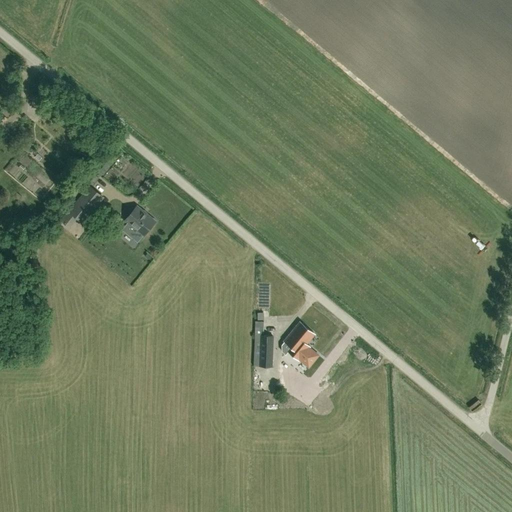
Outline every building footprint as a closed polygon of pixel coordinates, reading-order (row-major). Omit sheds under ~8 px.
[(32,194),(54,178),(38,158),(47,151),(41,143),(30,152),(35,159),(26,166),(21,160),(12,167),(32,194)] [(108,175),(115,166),(111,163),(104,172),(108,175)] [(90,185),(69,210),(83,221),(103,196),(90,185)] [(137,242),(143,235),(154,222),(136,206),(125,220),(127,222),(131,226),(126,232),(137,242)] [(309,346),(306,343),(314,333),(300,322),(285,341),(292,347),(288,351),(291,353),(286,358),(287,361),(290,364),(293,363),(298,358),(298,359),(309,346)] [(272,335),(264,335),(260,335),(259,366),(271,366),(272,335)]
